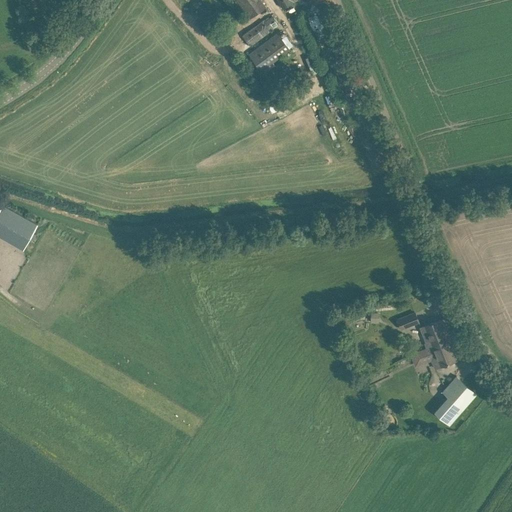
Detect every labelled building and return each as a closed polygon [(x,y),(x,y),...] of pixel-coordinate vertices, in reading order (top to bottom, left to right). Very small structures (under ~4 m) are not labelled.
[(266,5),(261,0),(236,0),(249,17),(266,5)] [(242,35),(250,45),(279,23),(271,13),(242,35)] [(249,53),(261,69),(290,48),(278,32),(249,53)] [(0,209),(0,235),(24,249),(38,224),(3,205),(0,209)] [(397,319),(401,329),(419,321),(415,312),(397,319)] [(426,345),(427,348),(452,338),(450,332),(449,333),(443,318),(421,327),(428,344),(426,345)] [(427,348),(435,368),(461,358),(452,338),(427,348)] [(477,393),(456,375),(443,391),(448,396),(435,411),(450,424),(477,393)]
